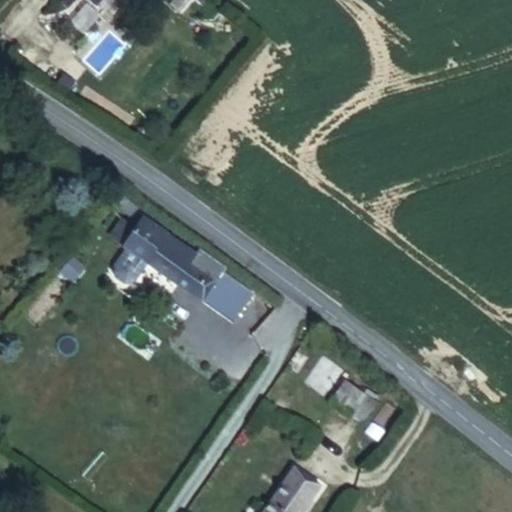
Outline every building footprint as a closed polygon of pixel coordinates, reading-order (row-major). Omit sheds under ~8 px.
[(77,0),(89,11),(99,0),(77,0)] [(208,2),(205,0),(182,0),(198,13),(208,2)] [(127,248),(232,321),(251,293),(223,273),(227,268),(198,248),(194,253),(147,220),(127,248)] [(327,401),(363,425),(381,399),(345,375),(327,401)] [(255,511),(310,511),(325,492),(290,466),(255,511)]
